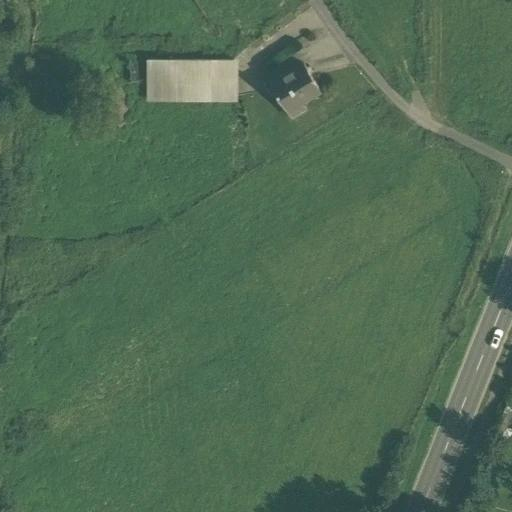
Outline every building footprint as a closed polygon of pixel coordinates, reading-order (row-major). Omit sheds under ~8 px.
[(66,56),(45,56),(45,68),(66,68),(66,56)] [(137,82),(154,82),(154,59),(138,59),(137,82)] [(154,82),(189,83),(190,59),(154,59),(154,82)] [(235,60),(190,59),(189,83),(235,83),(235,60)] [(304,63),(270,84),(287,112),(321,91),(304,63)] [(189,83),(154,82),(154,99),(234,99),(235,83),(189,83)]
